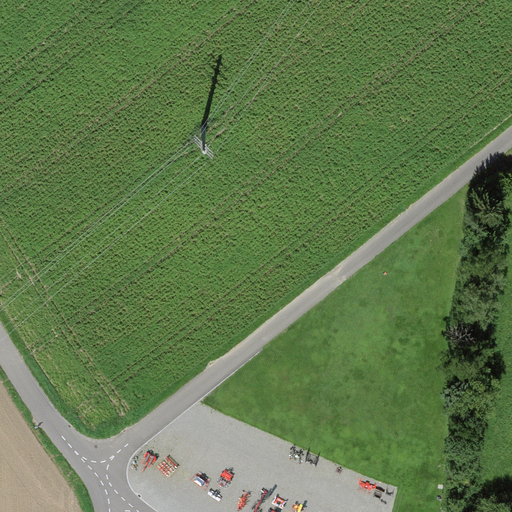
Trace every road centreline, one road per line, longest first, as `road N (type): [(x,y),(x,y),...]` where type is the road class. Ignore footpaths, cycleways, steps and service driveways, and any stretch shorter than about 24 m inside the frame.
road 1 (track): [(100,469),(511,135)]
road 2 (unclassified): [(134,511),(117,504),(100,469),(78,455),(0,340)]
